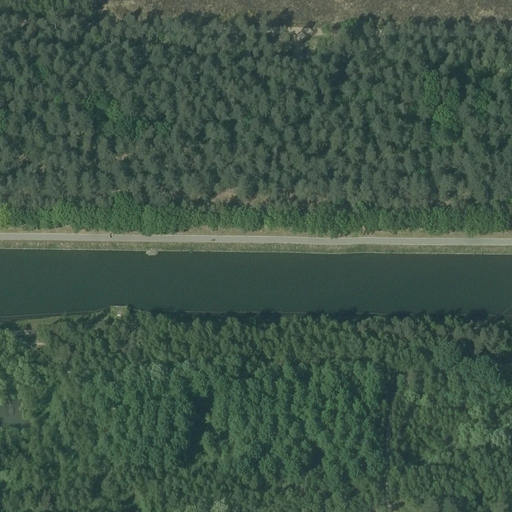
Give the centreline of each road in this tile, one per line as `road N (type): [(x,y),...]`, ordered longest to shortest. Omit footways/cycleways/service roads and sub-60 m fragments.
road 1 (track): [(511,328),(75,323),(0,333)]
road 2 (track): [(511,36),(0,22)]
